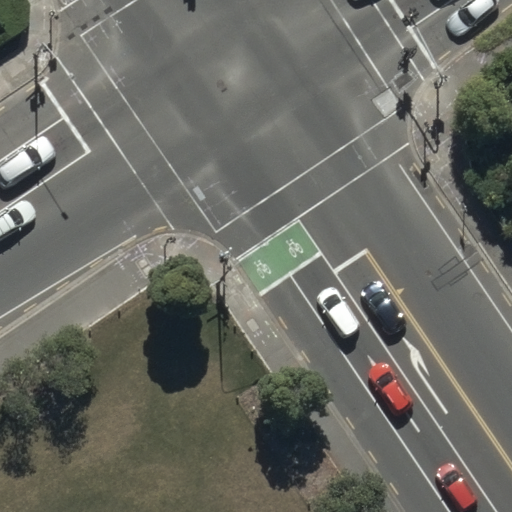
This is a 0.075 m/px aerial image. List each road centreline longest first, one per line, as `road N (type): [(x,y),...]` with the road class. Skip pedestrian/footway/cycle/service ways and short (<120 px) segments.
road 1 (secondary): [(226,64),(511,483)]
road 2 (secondary): [(0,218),(226,64)]
